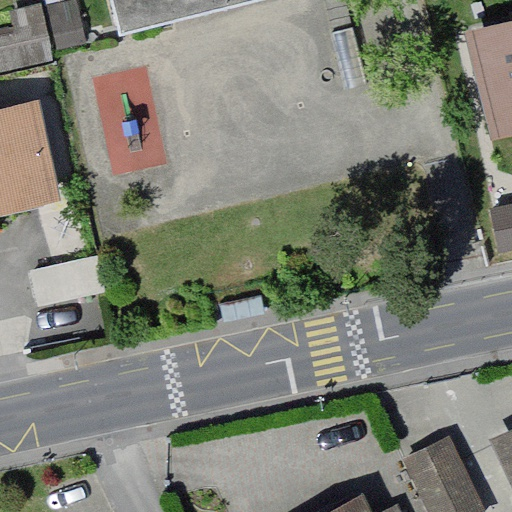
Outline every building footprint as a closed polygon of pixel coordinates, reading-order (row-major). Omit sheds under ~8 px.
[(103,0),(114,45),(303,0),(103,0)] [(0,43),(0,83),(45,75),(34,13),(2,19),(6,43),(0,43)] [(511,138),(511,26),(462,39),(489,145),(511,138)] [(0,224),(53,213),(30,107),(0,113),(0,224)] [(511,200),(489,205),(497,248),(511,245),(511,200)] [(511,434),(485,449),(511,501),(511,434)] [(474,511),(444,448),(400,470),(420,511),(474,511)]
